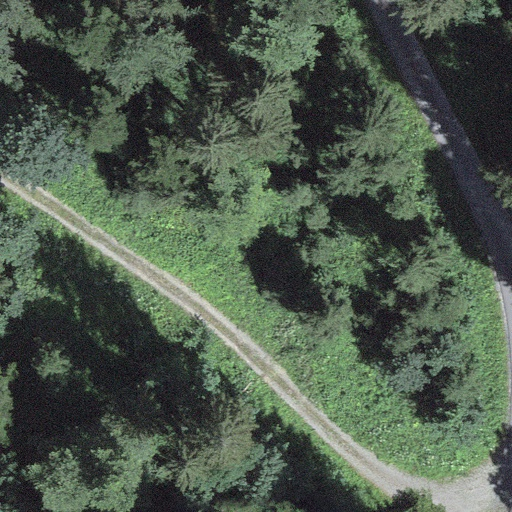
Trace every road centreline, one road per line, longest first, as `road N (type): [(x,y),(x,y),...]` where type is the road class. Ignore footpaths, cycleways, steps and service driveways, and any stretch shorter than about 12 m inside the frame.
road 1 (track): [(490,511),(431,499),(363,464),(195,301),(0,168)]
road 2 (track): [(511,261),(380,0)]
